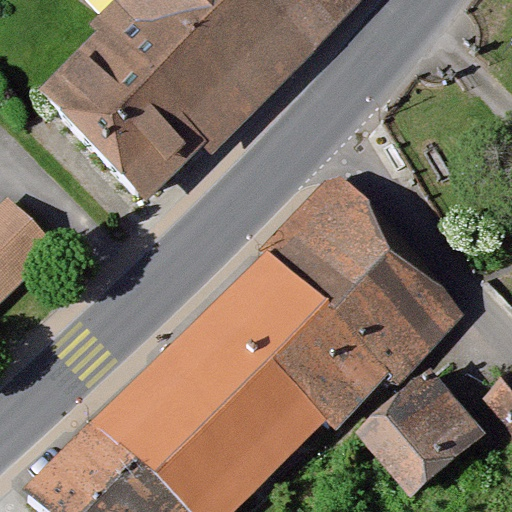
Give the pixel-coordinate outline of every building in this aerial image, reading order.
[(110,0),(121,10),(99,32),(111,43),(53,101),(148,194),(202,139),(212,149),(358,0),(110,0)] [(336,182),(265,258),(397,385),(464,319),(336,182)] [(35,237),(6,208),(0,213),(0,305),(52,254),(35,237)] [(265,258),(24,499),(37,511),(235,511),(327,418),(337,428),(352,412),(363,423),(397,385),(265,258)] [(431,385),(361,444),(409,502),(480,443),(431,385)] [(511,394),(504,385),(485,401),(511,432),(511,394)]
